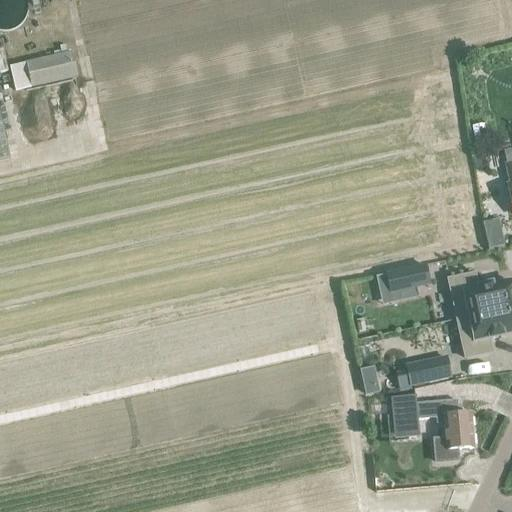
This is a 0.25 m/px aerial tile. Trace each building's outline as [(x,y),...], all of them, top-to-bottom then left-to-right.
[(0,0),(0,20),(15,23),(18,0),(0,0)] [(75,67),(72,54),(25,64),(31,88),(78,77),(78,79),(97,74),(94,62),(75,67)] [(0,161),(9,160),(0,118),(0,161)] [(490,250),(505,247),(499,219),(484,223),(490,250)] [(385,274),(386,276),(390,294),(416,289),(430,286),(425,266),(385,274)] [(448,280),(456,319),(511,306),(511,288),(509,281),(476,288),(473,274),(448,280)] [(153,321),(161,372),(323,345),(314,294),(153,321)] [(511,306),(456,319),(465,359),(491,353),(488,339),(511,333),(511,306)] [(168,384),(177,435),(336,407),(327,356),(168,384)] [(406,368),(411,389),(451,380),(446,359),(406,368)] [(376,367),(361,370),(366,396),(381,393),(376,367)] [(418,438),(415,405),(414,398),(390,400),(390,403),(370,405),(373,441),(394,440),(418,438)] [(473,450),(470,415),(457,416),(456,402),(422,405),(423,420),(442,419),(445,452),(473,450)] [(396,466),(420,463),(418,438),(394,440),(396,466)]
